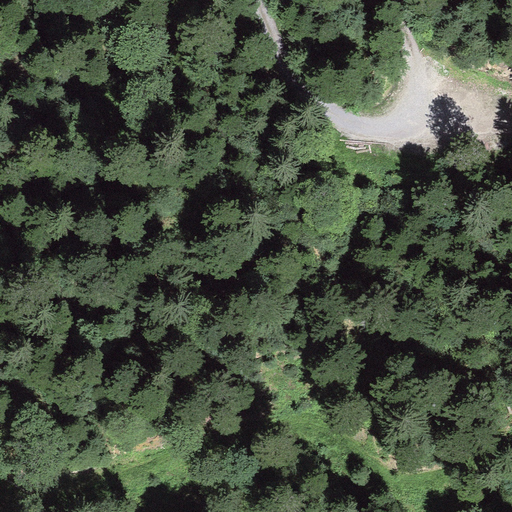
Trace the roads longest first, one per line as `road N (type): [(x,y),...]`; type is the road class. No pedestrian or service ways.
road 1 (track): [(510,133),(412,131),(346,120),(320,107),(293,81),(257,0)]
road 2 (track): [(412,131),(413,62),(393,0)]
